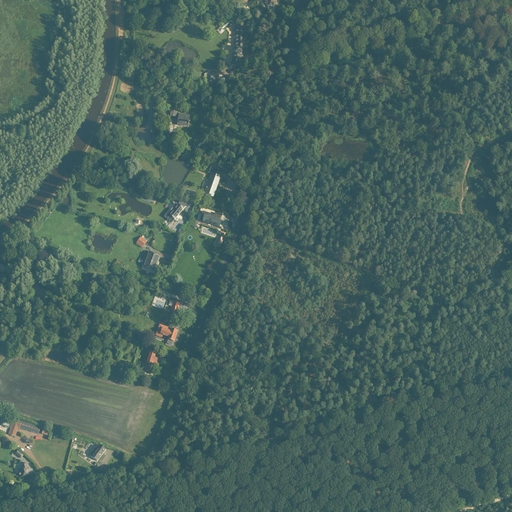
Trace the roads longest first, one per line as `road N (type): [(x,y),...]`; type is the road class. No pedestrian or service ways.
road 1 (tertiary): [(0,503),(150,457),(263,157),(288,67)]
road 2 (unclassified): [(288,67),(511,2)]
